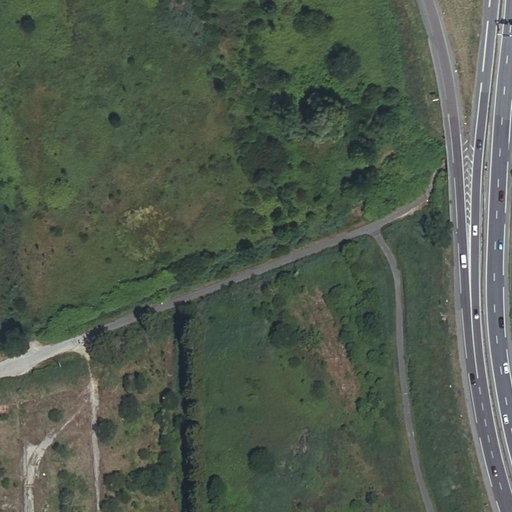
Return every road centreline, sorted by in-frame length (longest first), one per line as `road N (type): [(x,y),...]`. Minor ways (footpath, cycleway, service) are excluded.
road 1 (trunk): [(511,431),(495,281),(511,27)]
road 2 (trunk): [(428,0),(450,89),(477,373)]
road 3 (trunk): [(494,0),(476,191),(477,373)]
road 4 (trunk): [(477,373),(509,511)]
